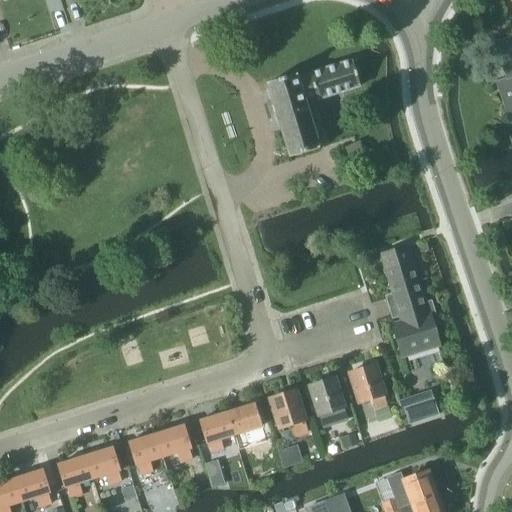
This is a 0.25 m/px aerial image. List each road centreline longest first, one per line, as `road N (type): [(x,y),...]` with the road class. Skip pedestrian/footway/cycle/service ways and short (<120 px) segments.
road 1 (residential): [(0,451),(268,362),(221,211)]
road 2 (tertiary): [(511,381),(423,111),(413,28)]
road 3 (residential): [(221,211),(257,180),(266,144),(260,113),(231,73),(178,68)]
road 4 (tertiary): [(0,83),(172,27)]
road 5 (residential): [(221,211),(178,68)]
